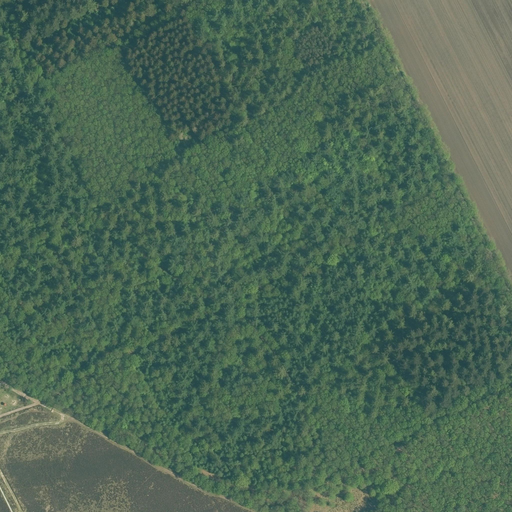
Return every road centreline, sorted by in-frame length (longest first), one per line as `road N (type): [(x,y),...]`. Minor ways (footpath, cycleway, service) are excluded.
road 1 (track): [(511,387),(316,481),(309,425),(292,385),(259,332),(228,306)]
road 2 (track): [(0,417),(334,248)]
road 3 (track): [(511,297),(361,0)]
road 4 (track): [(64,414),(194,485),(263,511)]
road 5 (track): [(334,248),(455,182)]
